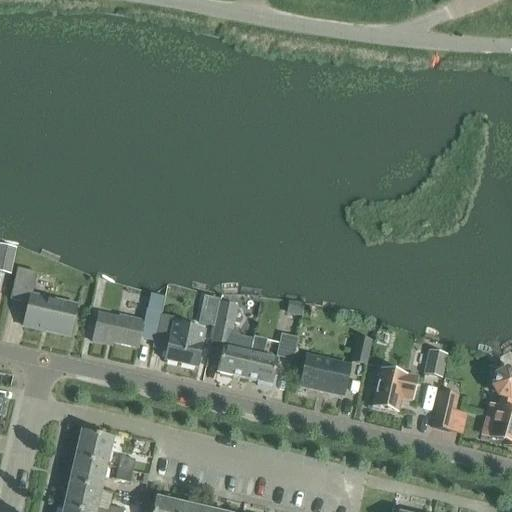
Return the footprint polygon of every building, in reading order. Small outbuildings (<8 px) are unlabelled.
[(0,274),(10,277),(16,250),(0,246),(0,274)] [(28,306),(23,328),(69,339),(76,307),(32,298),(37,274),(17,270),(10,301),(28,306)] [(217,375),(244,381),(250,355),(253,341),(239,338),(233,331),(238,308),(220,304),(211,344),(223,347),(217,375)] [(92,344),(107,347),(108,344),(138,350),(140,340),(155,344),(161,317),(161,315),(144,311),(141,322),(119,317),(118,319),(99,315),(92,344)] [(165,363),(196,370),(204,334),(188,330),(186,342),(170,339),(174,320),(161,317),(155,344),(153,350),(167,353),(165,363)] [(276,359),(292,362),(297,340),(281,336),(276,359)] [(257,387),(273,391),(276,378),(273,377),(277,361),(263,358),(266,342),(254,339),(253,341),(250,355),(244,381),(258,384),(257,387)] [(352,364),(365,367),(371,343),(357,339),(352,364)] [(424,376),(442,381),(448,358),(430,353),(424,376)] [(298,389),(343,399),(350,367),(306,357),(298,389)] [(373,409),(398,415),(402,400),(414,402),(419,379),(381,371),(373,409)] [(511,374),(505,373),(496,378),(493,389),(498,399),(501,399),(490,440),(511,446),(511,374)] [(432,429),(449,434),(457,398),(440,394),(432,429)] [(76,461),(106,468),(112,442),(81,435),(76,461)] [(121,459),(118,470),(132,474),(134,463),(121,459)] [(70,486),(100,493),(106,468),(76,461),(70,486)] [(118,470),(116,481),(129,485),(132,474),(118,470)] [(64,510),(70,511),(95,511),(100,493),(70,486),(64,510)] [(153,511),(180,511),(182,507),(156,501),(153,511)]
